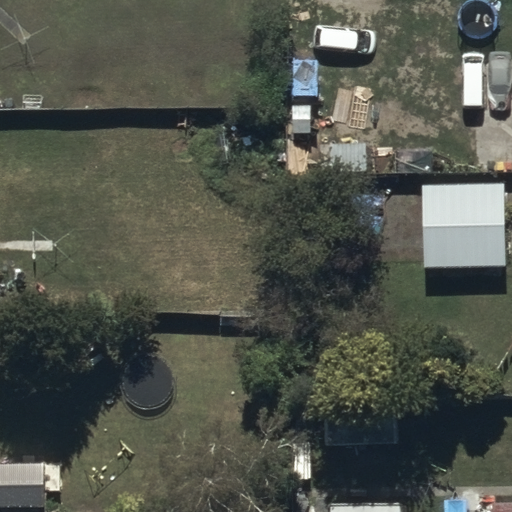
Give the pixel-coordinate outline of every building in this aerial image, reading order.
[(511,59),(489,60),(489,116),(511,115),(511,59)] [(510,183),(425,182),(425,266),(509,267),(510,183)] [(64,416),(63,508),(218,510),(220,418),(64,416)] [(42,464),(0,464),(0,509),(42,510),(42,464)] [(511,511),(511,502),(494,503),(494,511),(511,511)]
